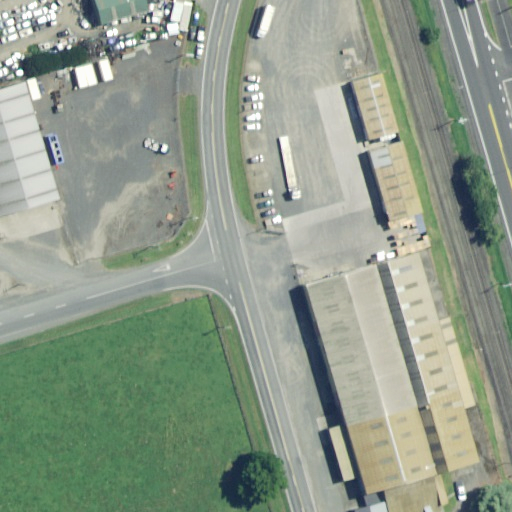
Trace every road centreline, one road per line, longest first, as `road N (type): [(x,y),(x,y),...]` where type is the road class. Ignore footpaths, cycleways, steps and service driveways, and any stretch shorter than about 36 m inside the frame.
road 1 (unclassified): [(234,259),(214,117),(232,0)]
road 2 (unclassified): [(234,259),(304,511)]
road 3 (unclassified): [(0,325),(234,259)]
